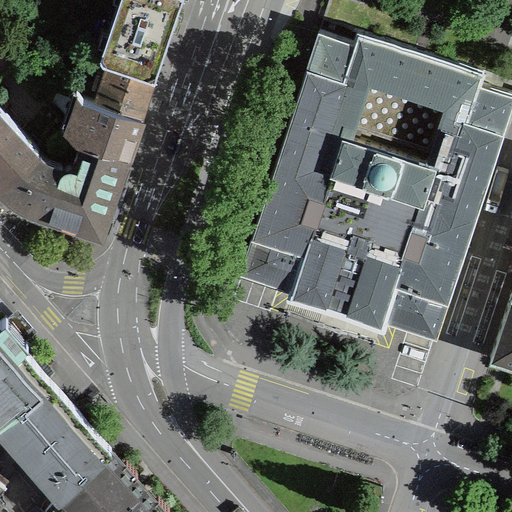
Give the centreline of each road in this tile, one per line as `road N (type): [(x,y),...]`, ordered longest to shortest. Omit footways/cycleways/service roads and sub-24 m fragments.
road 1 (secondary): [(168,359),(166,323),(182,263),(273,0)]
road 2 (residential): [(428,453),(168,359)]
road 3 (secondary): [(211,0),(128,247)]
road 4 (residential): [(428,453),(511,209)]
road 5 (residential): [(21,274),(50,319),(145,408)]
road 6 (residential): [(128,247),(90,280),(55,283),(21,274)]
